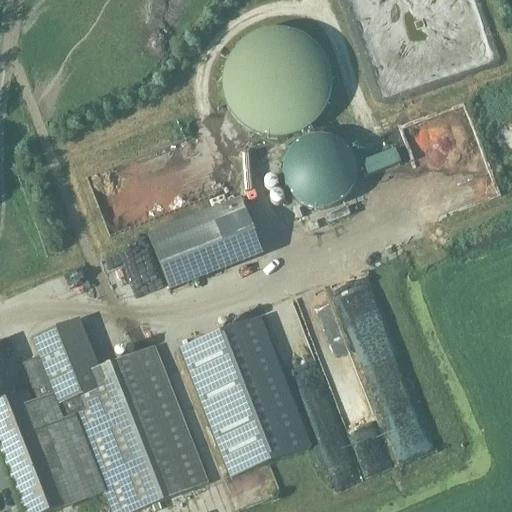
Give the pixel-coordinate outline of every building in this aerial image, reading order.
[(339,0),(368,94),(464,65),(457,40),(401,57),(384,0),(339,0)] [(291,138),(298,136),(304,132),(310,128),(316,123),(321,118),(325,112),(328,105),(330,98),(331,90),(331,82),(330,75),(328,67),(325,60),(321,54),(317,48),(312,44),(306,39),(300,36),(293,34),(287,32),(280,31),(273,31),(266,31),(260,33),(253,36),(247,39),(241,44),(235,50),(231,56),(227,63),(224,70),(222,78),(222,85),(222,93),(224,100),(226,107),(230,114),(234,120),(240,126),(245,131),(252,135),(258,137),(265,139),(271,140),(278,140),(285,139),(291,138)] [(345,200),(349,195),(352,190),(355,185),(356,179),(356,173),(355,167),(354,161),(351,156),(348,151),(344,147),(339,143),(334,141),(329,139),(324,138),(318,137),(313,138),(307,140),(301,142),(296,146),(291,150),(287,155),(285,161),(283,167),(282,174),(283,180),(285,187),(288,193),(291,199),(296,204),(301,207),(307,209),(313,211),(319,211),(324,211),(330,209),(336,207),(341,204),(345,200)] [(170,292),(263,255),(241,199),(148,236),(170,292)] [(232,480),(311,449),(259,318),(181,350),(232,480)] [(0,452),(23,511),(56,511),(105,494),(111,511),(136,511),(207,484),(154,347),(98,369),(79,321),(31,338),(40,358),(22,365),(36,401),(32,404),(26,389),(14,394),(0,357),(0,452)] [(332,416),(347,467),(341,469),(338,458),(318,463),(324,481),(372,467),(355,409),(332,416)]
